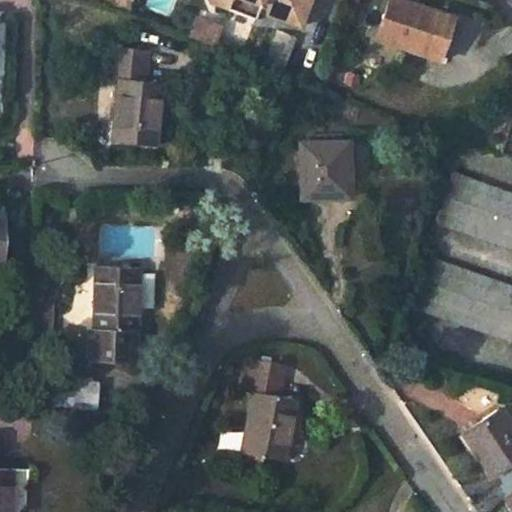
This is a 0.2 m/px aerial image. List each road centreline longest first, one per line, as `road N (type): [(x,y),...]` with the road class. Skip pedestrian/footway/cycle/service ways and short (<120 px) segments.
road 1 (residential): [(325,324),(453,511)]
road 2 (residential): [(57,179),(221,186),(256,218)]
road 3 (residential): [(134,511),(211,345)]
road 4 (residential): [(211,345),(214,315),(256,218)]
road 5 (residential): [(256,218),(325,324)]
road 6 (residential): [(211,345),(264,319),(325,324)]
